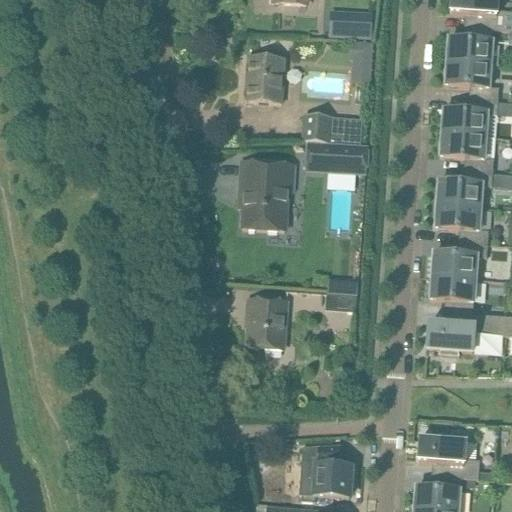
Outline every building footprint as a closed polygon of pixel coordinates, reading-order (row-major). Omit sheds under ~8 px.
[(464,30),(463,30),(500,33),(500,34),(511,34),(511,14),(496,14),(497,0),(451,0),(450,17),(469,19),(468,30),(464,30)] [(356,17),(355,41),(371,42),(372,18),(356,17)] [(499,46),(500,34),(500,33),(463,30),(463,31),(468,31),(467,43),(448,42),(447,65),(490,68),(491,46),(499,46)] [(284,62),(268,60),(248,59),(245,104),(265,105),(281,106),(284,62)] [(458,101),(458,102),(495,104),(496,91),(488,90),(490,68),(447,65),(445,89),(464,90),(463,101),(458,101)] [(353,74),(352,84),(370,86),(371,75),(353,74)] [(495,104),(458,102),(463,103),(462,114),(443,113),(442,136),(485,140),(486,117),(494,118),(495,104)] [(304,118),(302,143),(302,145),(308,145),(328,146),(330,120),(304,118)] [(453,173),(490,176),(491,162),(483,162),(485,140),(442,136),(440,160),(459,161),(458,173),(453,173)] [(365,175),(366,151),(314,148),(313,172),(365,175)] [(293,168),(261,166),(241,165),(240,196),(244,197),(242,232),(284,234),(287,194),(291,194),(293,168)] [(490,176),(453,173),(453,174),(458,174),(457,186),(438,184),(436,208),(480,211),(481,189),(489,189),(490,176)] [(478,233),(480,211),(436,208),(435,231),(453,233),(453,244),(448,244),(448,245),(485,247),(486,234),(478,233)] [(485,247),(448,245),(453,245),(452,257),(433,256),(431,279),(475,282),(476,260),(484,260),(485,247)] [(443,316),(480,319),(481,305),(473,305),(475,282),(431,279),(430,303),(448,304),(448,316),(443,315),(443,316)] [(356,298),(357,283),(327,281),(326,296),(347,297),(356,298)] [(355,314),(356,298),(347,297),(346,313),(355,314)] [(286,305),(270,304),(250,302),(247,350),(267,352),(282,353),(286,305)] [(473,337),(506,340),(507,320),(480,319),(443,316),(443,317),(447,317),(447,328),(428,327),(426,352),(438,352),(438,357),(459,359),(459,354),(472,355),(473,337)] [(431,478),(431,479),(470,482),(482,483),(484,464),(464,462),(465,445),(452,444),(453,439),(432,438),(432,442),(419,441),(418,466),(436,467),(435,479),(431,478)] [(302,450),(301,467),(308,468),(307,483),(314,484),(313,499),(349,502),(351,470),(339,469),(341,448),(302,450)] [(416,490),(414,511),(459,511),(461,495),(469,495),(470,482),(431,479),(431,480),(435,480),(434,491),(416,490)]
